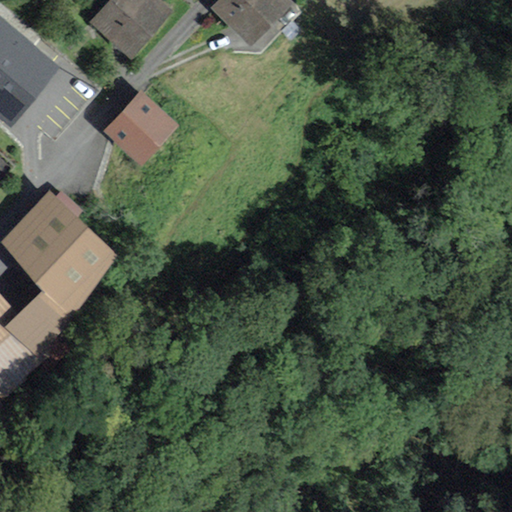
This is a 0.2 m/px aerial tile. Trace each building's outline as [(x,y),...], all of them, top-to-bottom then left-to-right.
[(174,9),(162,0),(110,0),(92,22),(134,57),(174,9)] [(289,3),(286,0),(224,0),(217,8),(252,42),(289,3)] [(0,16),(0,114),(10,122),(58,63),(0,16)] [(174,124),(142,94),(108,131),(140,161),(174,124)] [(52,189),(4,243),(74,313),(118,248),(52,189)] [(0,291),(0,396),(1,397),(51,354),(8,310),(13,305),(0,291)]
